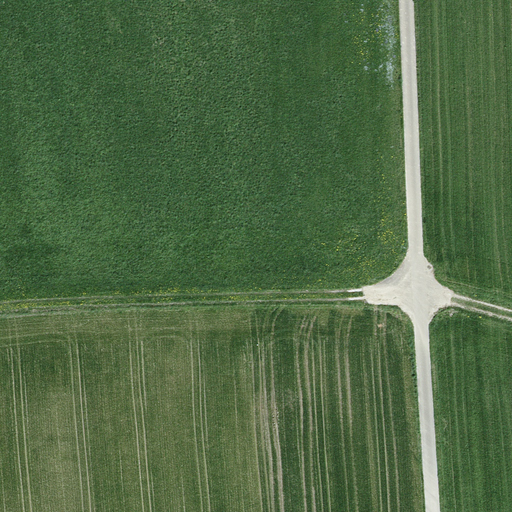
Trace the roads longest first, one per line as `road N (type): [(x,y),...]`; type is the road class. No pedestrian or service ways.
road 1 (track): [(511,315),(418,292),(0,307)]
road 2 (unclassified): [(407,0),(433,511)]
